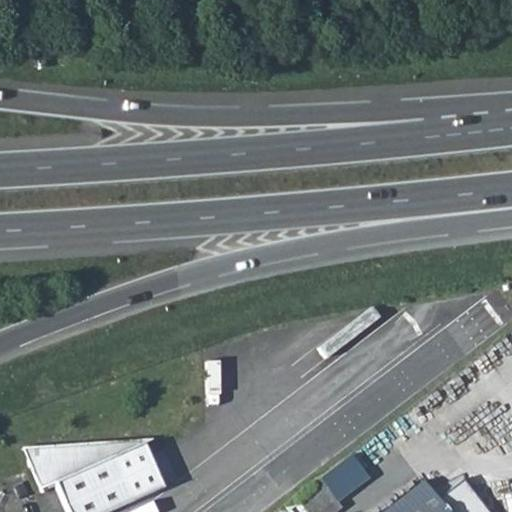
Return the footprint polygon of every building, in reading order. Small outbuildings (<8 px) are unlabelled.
[(511,377),(511,328),(481,352),(504,383),(511,377)] [(448,378),(320,475),(340,500),(358,487),(355,483),(451,409),(450,406),(458,400),(456,396),(460,393),(448,378)] [(41,488),(55,482),(120,452),(115,440),(21,446),(41,488)] [(68,511),(104,511),(161,486),(141,442),(120,452),(55,482),(68,511)] [(451,511),(420,474),(373,511),(451,511)] [(320,475),(295,494),(308,511),(333,511),(343,505),(340,500),(320,475)] [(308,511),(295,494),(271,511),(308,511)]
